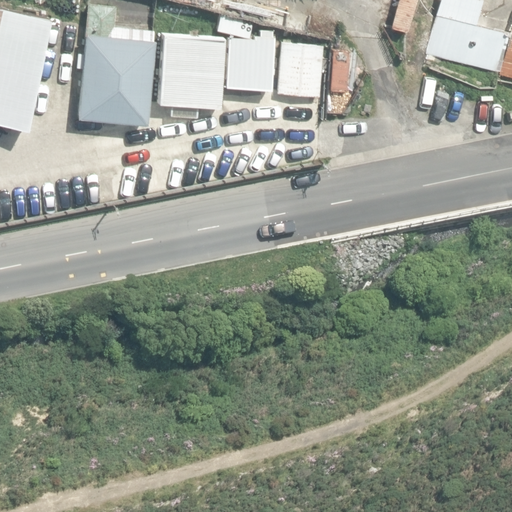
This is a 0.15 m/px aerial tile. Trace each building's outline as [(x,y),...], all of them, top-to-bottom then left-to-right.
[(83,0),(73,116),(144,122),(152,36),(109,30),(111,2),(86,0),(83,0)] [(439,0),(427,54),(495,70),(508,14),(478,7),(479,0),(439,0)] [(0,120),(23,126),(46,16),(0,6),(0,120)] [(246,37),(250,21),(218,14),(215,30),(246,37)] [(511,22),(510,22),(498,72),(511,75),(511,22)] [(161,31),(157,103),(219,108),(220,88),(223,35),(161,31)] [(223,85),(265,86),(266,32),(255,32),(255,39),(224,38),(223,85)] [(276,91),(318,94),(322,47),(279,44),(276,91)] [(43,133),(49,105),(32,101),(26,129),(43,133)]
